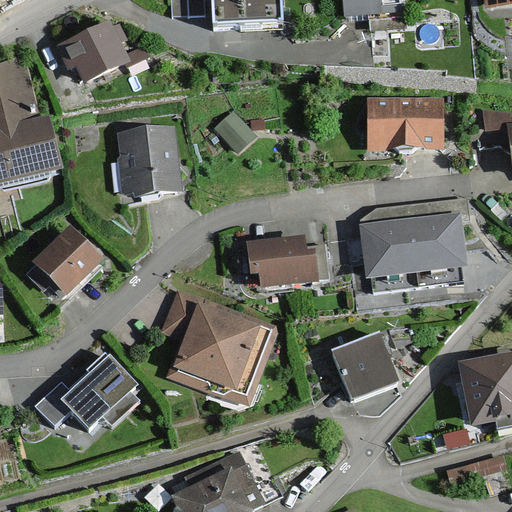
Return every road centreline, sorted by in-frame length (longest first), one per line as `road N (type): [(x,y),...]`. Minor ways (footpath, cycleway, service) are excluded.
road 1 (residential): [(468,184),(217,220),(70,345),(0,366)]
road 2 (residential): [(0,507),(310,418),(349,426),(373,442)]
road 3 (residential): [(347,51),(207,40),(110,0)]
road 4 (residential): [(511,284),(373,442)]
road 5 (residential): [(511,445),(392,475),(348,470)]
